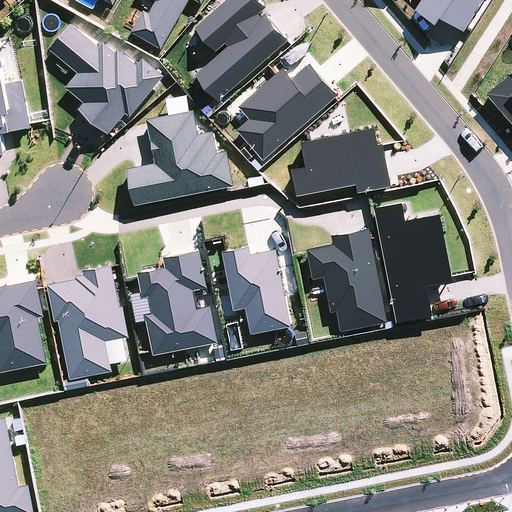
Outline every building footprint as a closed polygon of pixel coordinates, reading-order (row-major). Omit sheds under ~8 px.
[(158,0),(151,12),(146,9),(133,31),(164,48),(190,0),(198,0),(204,3),(205,0),(158,0)] [(198,74),(220,100),(291,39),(268,13),(264,17),(260,13),(268,7),(261,0),(228,0),(197,27),(217,50),(227,42),(231,46),(198,74)] [(466,30),(485,0),(423,0),(418,9),(438,22),(442,16),(466,30)] [(73,23),(52,48),(80,72),(68,86),(86,101),(81,107),(111,132),(128,111),(132,115),(166,75),(145,57),(139,64),(120,48),(118,51),(105,41),(101,46),(73,23)] [(0,153),(8,153),(4,132),(34,127),(34,123),(26,79),(10,82),(6,59),(0,60),(0,153)] [(240,129),(265,158),(340,94),(313,62),(295,78),(286,67),(241,105),(252,118),(240,129)] [(511,120),(511,70),(487,92),(511,120)] [(130,168),(137,204),(236,185),(229,150),(219,152),(215,130),(200,133),(196,109),(149,118),(157,162),(130,168)] [(294,168),(300,195),(359,183),(360,191),(393,184),(385,144),(385,143),(381,144),(377,126),(303,141),(308,165),(294,168)] [(404,201),(377,206),(399,321),(435,314),(429,285),(455,280),(454,276),(442,213),(408,220),(404,201)] [(389,321),(371,227),(334,234),(335,243),(309,248),(309,251),(315,278),(326,276),(333,311),(339,310),(343,330),(389,321)] [(292,325),(278,248),(252,253),(251,245),(228,249),(224,250),(235,309),(248,307),(253,333),(292,325)] [(147,314),(155,354),(220,341),(213,305),(199,308),(196,289),(209,286),(202,250),(166,257),(168,266),(139,272),(144,297),(152,295),(155,312),(147,314)] [(73,378),(113,371),(111,363),(107,340),(126,336),(131,335),(126,305),(122,306),(114,265),(114,263),(84,269),(85,273),(77,275),(77,278),(50,284),(50,285),(57,320),(61,320),(73,378)] [(0,365),(1,371),(50,362),(41,316),(46,315),(40,287),(39,279),(11,285),(11,284),(0,285),(0,365)] [(458,323),(419,330),(439,433),(478,425),(474,407),(486,404),(481,380),(488,379),(479,331),(460,335),(458,323)] [(126,336),(107,340),(111,363),(130,359),(126,336)] [(375,442),(356,346),(332,351),(334,365),(314,369),(321,403),(318,404),(330,467),(360,461),(357,446),(375,442)] [(388,346),(365,350),(384,448),(405,444),(404,438),(432,433),(424,394),(421,395),(413,349),(390,353),(388,346)] [(318,457),(301,371),(279,375),(277,366),(251,372),(271,476),(303,470),(301,460),(318,457)] [(111,399),(81,404),(102,511),(131,505),(128,488),(148,484),(134,414),(114,418),(111,399)] [(22,485),(8,416),(0,417),(0,511),(36,511),(31,483),(22,485)]
